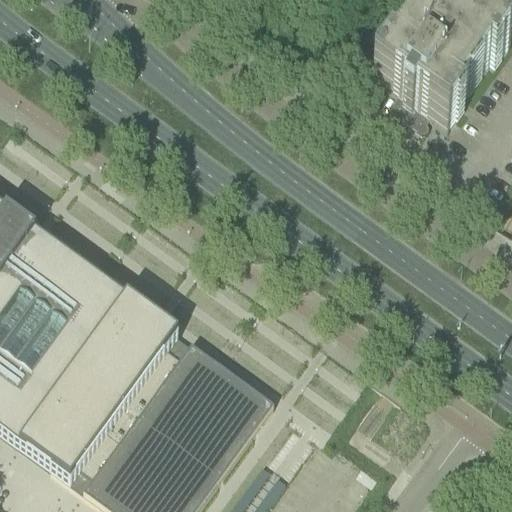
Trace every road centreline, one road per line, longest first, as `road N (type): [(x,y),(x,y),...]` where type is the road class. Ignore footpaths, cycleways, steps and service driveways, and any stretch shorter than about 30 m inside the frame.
road 1 (primary): [(0,23),(511,397)]
road 2 (primary): [(511,344),(214,125),(88,13)]
road 3 (unclassified): [(511,285),(179,32),(135,11),(88,13)]
road 4 (unclassified): [(262,281),(467,425)]
